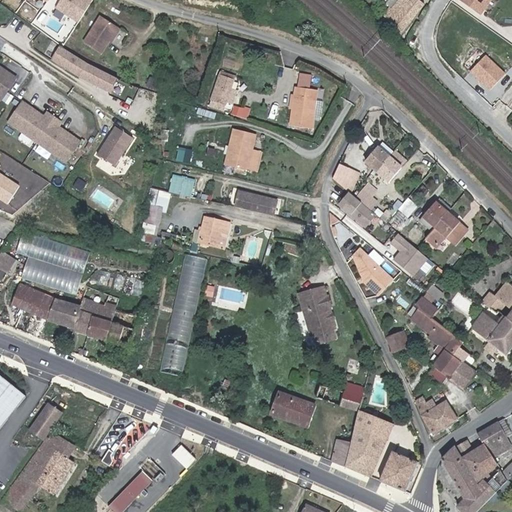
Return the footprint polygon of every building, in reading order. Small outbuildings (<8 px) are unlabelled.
[(93,1),(91,0),(62,0),(56,9),(79,24),(93,1)] [(424,0),(386,0),(381,6),(404,24),(424,0)] [(469,0),(482,10),(489,0),(469,0)] [(116,27),(98,16),(81,42),(99,53),(116,27)] [(78,56),(63,45),(54,59),(83,76),(113,91),(120,78),(98,67),(78,56)] [(487,53),(470,70),(490,90),(507,73),(487,53)] [(0,97),(3,100),(17,79),(0,67),(0,97)] [(234,80),(220,75),(213,98),(227,102),(234,80)] [(318,88),(297,85),(291,123),(311,126),(318,88)] [(44,115),(22,100),(6,123),(66,164),(82,142),(59,127),(63,122),(47,110),(44,115)] [(250,117),(251,107),(234,104),(232,114),(250,117)] [(133,138),(113,126),(96,154),(115,167),(133,138)] [(253,134),(231,128),(221,160),(254,169),(259,150),(250,146),(253,134)] [(374,176),(386,162),(373,151),(361,165),(374,176)] [(397,171),(386,162),(374,176),(385,185),(397,171)] [(345,171),(337,167),(331,181),(338,187),(345,171)] [(0,171),(0,197),(10,203),(21,182),(0,171)] [(195,177),(176,173),(172,189),(192,194),(195,177)] [(159,243),(169,191),(153,188),(142,240),(159,243)] [(273,212),(277,197),(239,189),(235,204),(273,212)] [(347,197),(341,192),(330,205),(357,228),(368,215),(361,210),(347,197)] [(374,204),(360,192),(353,200),(368,212),(374,204)] [(427,235),(443,216),(431,206),(416,224),(427,235)] [(217,215),(197,211),(192,239),(212,242),(217,215)] [(218,243),(223,216),(217,215),(212,242),(218,243)] [(464,233),(443,216),(427,235),(422,241),(432,250),(442,239),(452,247),(464,233)] [(29,255),(22,278),(78,294),(91,250),(23,231),(17,252),(29,255)] [(419,259),(407,249),(390,234),(382,243),(392,252),(384,260),(403,277),(419,259)] [(394,280),(362,247),(355,254),(365,281),(379,295),(380,294),(394,280)] [(6,271),(11,274),(19,260),(2,250),(0,253),(0,279),(1,280),(6,271)] [(180,375),(205,259),(186,255),(160,371),(180,375)] [(509,319),(511,321),(511,284),(510,282),(496,301),(491,297),(487,303),(505,316),(507,313),(511,316),(509,319)] [(434,283),(428,290),(438,300),(444,293),(434,283)] [(58,300),(25,285),(16,305),(53,320),(53,322),(80,330),(79,333),(116,343),(127,346),(126,352),(129,353),(131,354),(133,347),(131,346),(140,317),(115,310),(115,309),(90,300),(87,309),(58,300)] [(327,295),(325,285),(303,291),(307,306),(304,307),(311,332),(313,333),(336,326),(334,318),(336,316),(335,312),(332,311),(330,305),(324,301),(327,295)] [(333,304),(330,294),(327,295),(324,301),(330,305),(333,304)] [(438,366),(452,377),(453,378),(463,363),(452,355),(458,347),(452,342),(456,337),(433,320),(439,311),(423,299),(418,306),(422,309),(413,320),(431,333),(429,337),(447,351),(438,366)] [(507,357),(511,350),(511,321),(509,319),(506,323),(489,310),(473,330),(507,357)] [(412,348),(406,335),(391,341),(397,354),(412,348)] [(465,343),(456,337),(452,342),(458,347),(452,355),(463,363),(464,363),(470,355),(461,348),(465,343)] [(378,364),(372,362),(370,371),(376,373),(378,364)] [(476,372),(464,363),(451,380),(463,389),(476,372)] [(446,384),(452,377),(438,366),(432,374),(446,384)] [(0,430),(27,396),(0,373),(0,430)] [(318,397),(361,410),(363,400),(364,396),(344,391),(337,389),(322,384),(318,397)] [(315,404),(281,391),(274,413),(310,426),(318,405),(315,404)] [(434,413),(427,400),(419,404),(427,423),(438,437),(465,420),(451,402),(434,413)] [(64,414),(50,404),(33,430),(46,439),(64,414)] [(373,477),(387,436),(372,431),(377,417),(360,411),(360,413),(357,426),(355,433),(346,466),(373,477)] [(387,436),(392,423),(377,417),(372,431),(387,436)] [(511,433),(504,419),(501,420),(498,421),(507,436),(511,433)] [(485,429),(486,433),(489,441),(494,456),(503,451),(505,456),(511,452),(511,445),(507,436),(498,421),(485,429)] [(334,461),(346,466),(355,433),(344,430),(341,439),(340,438),(334,461)] [(60,437),(55,433),(26,473),(24,473),(3,502),(14,511),(17,508),(23,511),(24,511),(43,486),(57,495),(78,461),(70,455),(54,444),(60,437)] [(504,484),(508,480),(503,471),(502,469),(490,481),(486,477),(499,464),(495,457),(494,456),(489,441),(478,447),(472,436),(464,440),(443,460),(444,461),(449,470),(467,499),(463,504),(459,507),(464,511),(477,511),(482,507),(504,484)] [(76,447),(60,437),(54,444),(70,455),(76,447)] [(172,453),(187,468),(196,458),(181,444),(172,453)] [(111,454),(106,451),(99,463),(107,468),(111,463),(109,457),(111,454)] [(407,491),(417,462),(393,452),(382,481),(407,491)] [(449,470),(444,461),(443,468),(445,474),(456,491),(463,504),(467,499),(449,470)] [(511,462),(503,471),(508,480),(510,478),(511,476),(511,462)] [(502,469),(499,464),(486,477),(490,481),(502,469)] [(107,511),(117,511),(147,482),(137,473),(103,508),(107,511)] [(508,488),(504,484),(482,507),(485,511),(508,488)]
